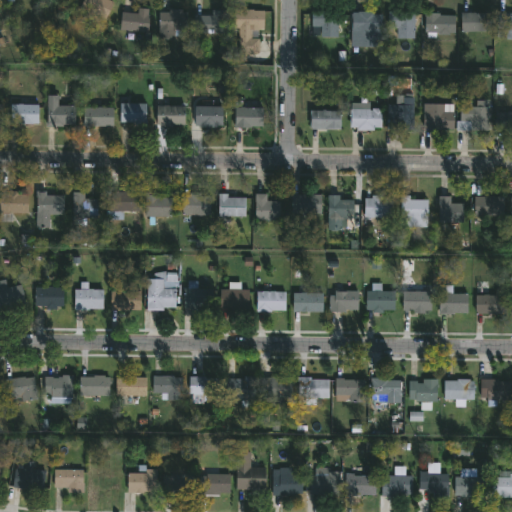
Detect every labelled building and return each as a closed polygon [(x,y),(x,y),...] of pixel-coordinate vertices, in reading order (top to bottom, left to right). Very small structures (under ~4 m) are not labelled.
[(79,8),(82,0),(110,0),(113,1),(106,19),(79,8)] [(148,10),(148,32),(120,32),(120,14),(136,14),(136,10),(148,10)] [(233,30),(233,10),(263,10),(263,31),(257,31),(257,55),(238,55),(238,30),(233,30)] [(158,12),(187,12),(187,36),(158,36),(158,12)] [(311,38),(311,12),(337,12),(337,38),(311,38)] [(414,40),(395,40),(395,30),(388,30),(388,12),(414,12),(414,40)] [(381,13),(381,48),(350,48),(350,13),(381,13)] [(461,33),(461,14),(490,14),(490,33),(461,33)] [(224,34),(194,34),(194,15),(224,15),(224,34)] [(454,15),(454,37),(424,37),(424,15),(454,15)] [(74,107),(74,127),(47,127),(47,98),(57,98),(57,107),(74,107)] [(487,108),(487,132),(458,132),(458,103),(470,103),(470,108),(487,108)] [(387,130),(387,104),(413,104),(413,130),(387,130)] [(145,126),(120,126),(120,105),(145,105),(145,126)] [(443,113),(453,113),(453,130),(423,130),(423,105),(443,105),(443,113)] [(38,125),(10,125),(10,106),(38,106),(38,125)] [(156,128),(156,108),(185,108),(185,128),(156,128)] [(194,128),(194,108),(222,108),(222,128),(194,128)] [(381,108),(381,130),(349,130),(349,110),(359,110),(359,108),(381,108)] [(112,109),(112,128),(82,128),(82,109),(112,109)] [(262,109),(262,128),(234,128),(234,109),(262,109)] [(339,130),(309,130),(309,112),(339,112),(339,130)] [(511,114),(511,133),(495,133),(495,114),(511,114)] [(27,215),(0,215),(0,193),(27,193),(27,215)] [(84,193),(84,201),(98,201),(98,220),(72,220),(72,193),(84,193)] [(138,193),(138,217),(109,217),(109,193),(138,193)] [(49,228),(36,228),(36,195),(63,195),(63,216),(49,216),(49,228)] [(145,217),(145,195),(170,195),(170,217),(145,217)] [(254,221),(254,195),(266,195),(266,203),(279,203),(279,221),(254,221)] [(321,195),(321,215),(292,215),(292,195),(321,195)] [(210,217),(181,217),(181,197),(210,197),(210,217)] [(244,217),(218,217),(218,197),(244,197),(244,217)] [(328,231),(328,197),(352,197),(352,221),(345,221),(345,231),(328,231)] [(392,197),(392,219),(364,219),(364,197),(392,197)] [(438,224),(438,198),(450,198),(450,205),(463,205),(463,224),(438,224)] [(474,217),(474,198),(503,198),(503,217),(474,217)] [(400,229),(400,199),(427,199),(427,229),(400,229)] [(175,275),(175,311),(147,311),(147,275),(175,275)] [(0,287),(22,287),(22,309),(0,309),(0,287)] [(475,315),(475,297),(495,297),(495,287),(504,287),(504,315),(475,315)] [(35,310),(35,289),(62,289),(62,310),(35,310)] [(183,289),(211,289),(211,310),(183,310),(183,289)] [(103,291),(103,311),(73,311),(73,291),(103,291)] [(249,291),(249,311),(219,311),(219,291),(249,291)] [(111,311),(111,292),(140,292),(140,311),(111,311)] [(358,292),(358,313),(328,313),(328,292),(358,292)] [(285,293),(285,313),(256,313),(256,293),(285,293)] [(321,293),(321,313),(293,313),(293,293),(321,293)] [(394,312),(365,312),(365,293),(394,293),(394,312)] [(430,293),(430,313),(402,313),(402,293),(430,293)] [(468,315),(438,315),(438,295),(468,295),(468,315)] [(72,399),(43,399),(43,377),(72,377),(72,399)] [(9,404),(6,381),(34,378),(37,401),(9,404)] [(79,378),(109,378),(109,398),(79,398),(79,378)] [(146,378),(146,398),(115,398),(115,378),(146,378)] [(181,402),(161,402),(161,394),(152,394),(152,378),(181,378),(181,402)] [(217,403),(189,403),(189,378),(217,378),(217,403)] [(254,379),(254,401),(225,401),(225,379),(254,379)] [(290,399),(262,399),(262,379),(290,379),(290,399)] [(298,399),(298,379),(328,379),(328,399),(298,399)] [(350,404),(350,396),(334,396),(334,380),(364,380),(364,404),(350,404)] [(400,400),(370,400),(370,380),(400,380),(400,400)] [(436,380),(436,402),(408,402),(408,380),(436,380)] [(444,400),(444,381),(473,381),(473,400),(444,400)] [(510,381),(510,400),(480,400),(480,381),(510,381)] [(235,491),(236,454),(249,455),(249,469),(265,469),(264,492),(235,491)] [(43,490),(13,490),(13,470),(22,470),(22,464),(32,464),(32,471),(43,471),(43,490)] [(82,492),(53,492),(53,471),(82,471),(82,492)] [(337,471),(337,498),(312,498),(312,471),(337,471)] [(381,496),(381,478),(394,478),(394,472),(411,472),(411,496),(381,496)] [(90,473),(120,473),(120,493),(90,493),(90,473)] [(156,473),(156,494),(127,494),(127,473),(156,473)] [(419,493),(418,475),(447,474),(447,498),(431,498),(431,492),(419,493)] [(162,475),(192,475),(192,496),(162,496),(162,475)] [(511,475),(511,498),(491,498),(491,475),(511,475)] [(199,476),(229,476),(229,496),(199,496),(199,476)] [(301,477),(301,496),(272,496),(272,477),(301,477)] [(374,478),(374,496),(344,496),(344,478),(374,478)] [(481,478),(481,498),(454,498),(454,478),(481,478)]
